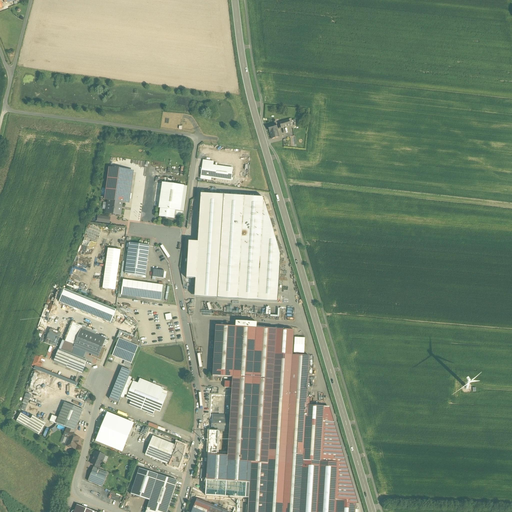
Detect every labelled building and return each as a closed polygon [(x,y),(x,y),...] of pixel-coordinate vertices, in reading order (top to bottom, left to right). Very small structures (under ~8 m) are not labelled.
[(291,119),(279,123),(281,128),(292,125),(291,119)] [(271,139),(279,137),(277,131),(275,123),(267,126),(269,133),(270,133),(271,139)] [(213,163),(202,161),(200,180),(211,181),(211,179),(231,182),(232,169),(213,166),(213,163)] [(129,204),(133,172),(107,169),(103,202),(129,204)] [(183,187),(163,184),(159,208),(161,208),(160,216),(173,218),(174,210),(180,211),(183,187)] [(277,306),(281,255),(264,198),(200,195),(198,245),(188,244),(186,282),(195,284),(195,300),(277,306)] [(122,204),(106,203),(105,215),(120,217),(122,204)] [(150,247),(128,244),(124,273),(146,276),(150,247)] [(121,251),(108,250),(102,290),(115,292),(121,251)] [(165,271),(154,270),(152,278),(163,279),(165,271)] [(163,285),(123,280),(121,295),(161,301),(163,285)] [(65,290),(60,302),(110,322),(115,311),(65,290)] [(72,323),(61,350),(71,354),(74,348),(98,357),(105,339),(82,329),(83,327),(72,323)] [(216,326),(213,377),(232,378),(230,415),(229,429),(227,456),(227,461),(250,463),(249,483),(247,511),(346,511),(347,501),(335,500),(337,473),(331,473),(331,463),(320,462),(322,422),(305,421),(308,377),(299,376),(301,356),(274,355),(276,330),(216,326)] [(55,348),(60,333),(49,329),(43,343),(55,348)] [(138,348),(119,340),(112,358),(131,365),(138,348)] [(86,361),(57,350),(52,363),(81,374),(86,361)] [(35,355),(31,364),(39,368),(42,362),(40,362),(41,358),(35,355)] [(131,373),(123,369),(110,400),(118,404),(131,373)] [(137,384),(133,382),(125,400),(130,402),(128,406),(153,416),(154,412),(159,413),(166,396),(162,394),(164,389),(139,379),(137,384)] [(25,394),(20,409),(24,410),(30,395),(25,394)] [(84,411),(64,403),(55,424),(75,432),(84,411)] [(121,452),(132,422),(105,412),(104,417),(100,415),(95,430),(97,431),(93,442),(121,452)] [(31,421),(20,414),(15,423),(39,437),(45,426),(32,418),(31,421)] [(229,429),(230,415),(213,414),(212,430),(225,431),(226,429),(229,429)] [(330,422),(322,422),(320,462),(331,463),(331,473),(337,473),(335,500),(347,501),(346,511),(355,511),(356,507),(330,422)] [(63,433),(59,446),(73,452),(78,439),(63,433)] [(177,446),(152,437),(145,456),(170,465),(177,446)] [(211,437),(210,437),(210,442),(211,442),(211,447),(217,448),(217,447),(219,447),(219,448),(223,448),(224,443),(223,443),(223,438),(211,437)] [(106,457),(95,452),(89,465),(100,470),(106,457)] [(227,461),(227,456),(208,455),(206,480),(249,483),(250,463),(227,461)] [(108,474),(94,468),(88,483),(101,488),(108,474)] [(168,511),(178,483),(139,471),(131,495),(150,501),(145,511),(168,511)] [(196,499),(191,511),(233,511),(239,497),(229,493),(222,510),(196,499)]
